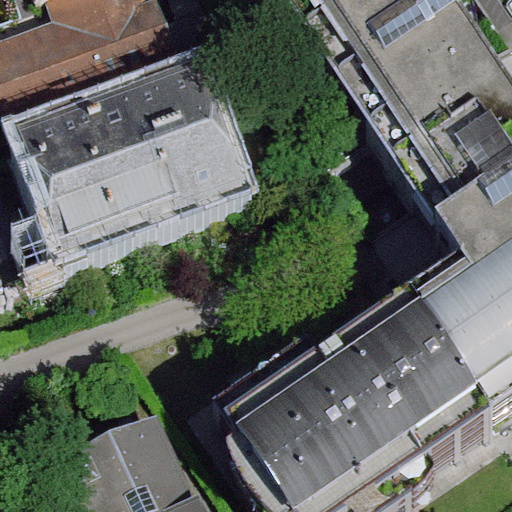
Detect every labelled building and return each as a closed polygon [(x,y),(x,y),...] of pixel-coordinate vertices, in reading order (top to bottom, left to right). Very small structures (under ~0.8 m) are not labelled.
[(0,80),(0,132),(167,74),(154,40),(138,0),(26,0),(50,62),(0,80)] [(167,0),(178,31),(154,40),(167,74),(228,51),(193,0),(167,0)] [(266,0),(283,24),(317,0),(206,0),(220,20),(240,7),(250,0),(266,0)] [(391,185),(507,107),(483,71),(477,75),(473,70),(479,66),(476,46),(470,27),(457,36),(445,19),(458,10),(447,0),(317,0),(283,24),(304,56),(282,70),(262,84),(329,181),(349,168),(370,154),(391,185)] [(12,173),(50,272),(231,209),(195,106),(12,173)] [(451,379),(511,337),(511,115),(507,107),(391,185),(459,285),(410,319),(451,379)] [(320,380),(308,363),(277,385),(215,427),(272,511),(410,511),(403,500),(491,440),(451,379),(410,319),(320,380)] [(511,337),(451,379),(491,440),(511,425),(511,337)] [(188,511),(156,441),(73,479),(87,511),(188,511)]
